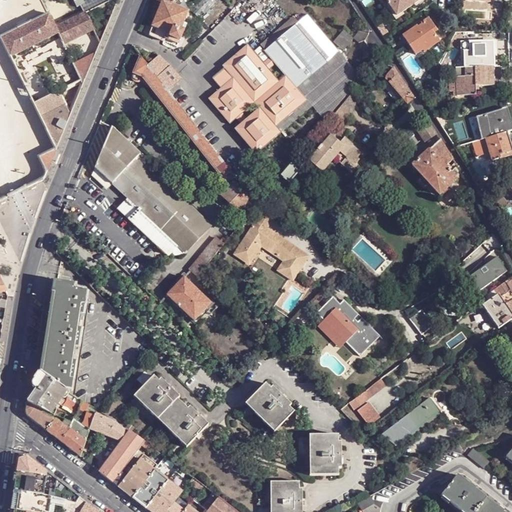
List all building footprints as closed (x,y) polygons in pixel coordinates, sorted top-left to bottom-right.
[(199,0),(191,8),(195,12),(201,18),(218,0),(199,0)] [(211,28),(233,5),(228,0),(220,0),(202,20),(211,28)] [(386,0),(397,14),(416,1),(416,0),(386,0)] [(489,0),(484,0),(483,0),(484,16),(493,16),(493,0),(489,0)] [(171,4),(164,1),(151,33),(165,39),(167,36),(179,40),(185,29),(181,27),(188,10),(172,3),(171,4)] [(57,34),(58,33),(54,25),(49,14),(30,23),(30,22),(23,26),(17,29),(16,30),(0,38),(9,58),(57,34)] [(430,27),(433,24),(428,16),(421,22),(417,25),(417,24),(402,34),(416,53),(423,48),(424,50),(440,40),(435,33),(430,27)] [(88,18),(58,33),(57,34),(63,45),(94,30),(88,18)] [(293,24),(263,51),(268,57),(274,63),(284,75),(295,87),(326,61),(293,24)] [(369,31),(365,25),(353,38),(359,43),(362,42),(366,39),(368,35),(369,31)] [(343,49),(353,38),(344,29),(334,41),(343,49)] [(464,66),(493,65),(493,55),(493,47),(484,47),(484,40),(469,41),(469,50),(463,50),(464,66)] [(222,69),(231,78),(253,103),(257,108),(274,127),(306,100),(295,87),(284,75),(277,80),(267,68),(262,62),(246,44),(220,66),(222,69)] [(82,85),(96,53),(72,64),(79,80),(82,85)] [(149,64),(142,55),(136,70),(135,71),(135,74),(137,76),(140,77),(143,76),(144,74),(224,176),(232,170),(167,88),(149,64)] [(160,55),(149,64),(167,88),(179,78),(172,70),(169,67),(160,55)] [(274,63),(268,57),(262,62),(267,68),(274,63)] [(464,66),(456,66),(457,79),(457,94),(475,94),(475,85),(493,84),(493,65),(464,66)] [(384,78),(407,104),(409,103),(408,102),(414,98),(393,66),(384,78)] [(231,78),(222,69),(211,79),(219,88),(231,78)] [(219,88),(207,99),(229,124),(235,119),(242,113),(253,103),(231,78),(219,88)] [(447,94),(457,94),(457,79),(448,80),(447,94)] [(356,88),(342,104),(350,112),(363,96),(356,88)] [(55,150),(70,115),(59,92),(58,90),(32,103),(54,149),(55,150)] [(239,124),(233,129),(255,154),(279,133),(274,127),(257,108),(246,118),(239,124)] [(505,131),(511,128),(505,108),(476,118),(483,138),(484,138),(505,131)] [(242,113),(235,119),(239,124),(246,118),(242,113)] [(438,135),(424,114),(418,114),(417,115),(424,125),(418,129),(426,142),(438,135)] [(471,119),(478,140),(483,138),(476,118),(471,119)] [(161,228),(186,202),(179,196),(170,187),(173,183),(113,126),(95,166),(104,174),(127,197),(161,228)] [(511,150),(505,131),(484,138),(491,159),(500,157),(499,154),(511,150)] [(345,136),(340,142),(330,134),(322,144),(321,144),(317,149),(317,150),(309,160),(323,171),(334,157),(350,171),(360,159),(358,157),(363,152),(354,145),(354,144),(345,136)] [(441,193),(458,177),(446,164),(454,157),(442,138),(413,164),(441,193)] [(43,181),(55,150),(54,149),(38,157),(44,169),(44,174),(40,180),(41,182),(43,181)] [(458,177),(463,172),(454,157),(446,164),(458,177)] [(295,160),(282,175),(290,182),(303,166),(295,160)] [(258,203),(253,196),(236,181),(224,193),(240,209),(245,205),(251,211),(258,203)] [(170,187),(179,196),(182,193),(173,183),(170,187)] [(266,193),(260,201),(264,204),(270,197),(266,193)] [(178,246),(161,228),(127,197),(118,208),(168,256),(169,254),(178,246)] [(211,226),(186,202),(161,228),(178,246),(184,252),(186,253),(211,226)] [(265,208),(257,219),(269,227),(276,216),(265,208)] [(269,227),(257,219),(235,251),(249,262),(256,251),(252,247),(259,237),(274,248),(272,250),(286,259),(281,267),(295,277),(309,256),(295,248),(296,245),(269,227)] [(200,274),(236,230),(229,224),(191,270),(199,275),(200,274)] [(262,243),(272,250),(274,248),(259,237),(252,247),(256,251),(262,243)] [(169,254),(184,252),(178,246),(169,254)] [(476,292),(509,267),(498,254),(465,279),(476,292)] [(214,302),(187,277),(188,276),(186,275),(166,297),(167,298),(169,295),(196,319),(194,320),(196,321),(214,302)] [(511,277),(487,296),(490,299),(484,304),(500,327),(511,318),(511,310),(502,296),(511,288),(511,277)] [(58,281),(55,280),(40,371),(43,374),(58,281)] [(75,284),(58,281),(43,374),(67,390),(67,388),(73,389),(73,379),(71,378),(72,373),(74,373),(75,367),(73,367),(77,341),(79,341),(81,335),(78,335),(82,309),(85,309),(86,302),(83,301),(84,293),(74,289),(75,284)] [(340,293),(335,297),(342,305),(346,300),(340,293)] [(335,297),(318,313),(325,320),(347,344),(360,358),(381,338),(367,323),(363,327),(356,319),(360,315),(346,300),(342,305),(335,297)] [(424,311),(412,320),(424,335),(435,326),(424,311)] [(367,323),(360,315),(356,319),(363,327),(367,323)] [(341,350),(347,344),(325,320),(319,326),(341,350)] [(109,380),(141,348),(115,324),(108,333),(125,349),(101,373),(109,380)] [(43,374),(40,371),(33,381),(33,382),(34,386),(37,389),(29,402),(46,410),(51,413),(67,391),(67,390),(43,374)] [(158,379),(154,375),(150,378),(145,372),(137,380),(143,385),(135,395),(186,446),(208,423),(205,420),(189,405),(188,407),(178,397),(179,396),(177,393),(161,378),(158,379)] [(288,395),(285,393),(275,384),(273,386),(268,380),(248,401),(277,430),(298,410),(293,405),(295,402),(288,395)] [(375,398),(370,391),(348,407),(354,414),(375,398)] [(431,398),(432,399),(385,434),(383,434),(397,445),(397,444),(441,411),(441,412),(442,411),(435,402),(431,398)] [(46,410),(29,402),(28,405),(45,414),(46,410)] [(98,408),(96,408),(89,404),(87,410),(81,407),(75,419),(91,431),(91,429),(97,413),(98,408)] [(45,414),(28,405),(27,409),(30,417),(45,429),(53,419),(45,414)] [(129,462),(138,450),(141,445),(144,441),(126,428),(126,429),(115,421),(97,413),(91,429),(120,439),(123,441),(101,472),(115,483),(123,471),(129,462)] [(53,419),(45,429),(61,440),(71,428),(72,424),(61,418),(59,421),(53,419)] [(91,431),(75,419),(72,424),(71,428),(87,441),(91,431)] [(87,441),(71,428),(61,440),(81,457),(84,450),(87,441)] [(347,460),(346,454),(345,442),(343,442),(343,434),(315,436),(316,475),(344,475),(344,467),(347,467),(347,460)] [(147,450),(150,445),(144,441),(141,445),(147,450)] [(485,467),(490,461),(474,447),(469,454),(485,467)] [(156,469),(158,466),(138,450),(129,462),(135,466),(129,475),(123,471),(115,483),(134,498),(156,469)] [(415,452),(398,465),(408,474),(424,464),(415,452)] [(47,477),(47,473),(31,460),(28,459),(24,459),(20,461),(18,464),(17,473),(47,477)] [(182,474),(185,471),(179,466),(177,470),(182,474)] [(147,508),(169,480),(156,469),(134,498),(147,508)] [(477,488),(469,481),(458,472),(442,493),(465,511),(507,511),(506,511),(497,504),(477,488)] [(75,503),(79,498),(47,473),(47,477),(17,473),(17,476),(14,491),(40,495),(43,496),(43,490),(54,493),(54,498),(57,499),(65,501),(75,503)] [(470,479),(469,481),(477,488),(479,486),(470,479)] [(166,511),(174,503),(183,491),(169,480),(147,508),(151,511),(166,511)] [(303,511),(304,506),(304,502),(304,491),(301,490),(300,484),(273,483),(273,511),(303,511)] [(212,498),(216,493),(205,485),(201,490),(212,498)] [(14,491),(11,510),(22,511),(54,511),(57,499),(54,498),(43,496),(40,495),(14,491)] [(235,511),(238,510),(220,496),(207,511),(235,511)] [(374,503),(370,496),(358,503),(362,510),(374,503)] [(82,511),(87,504),(79,498),(75,503),(65,501),(62,511),(82,511)] [(498,502),(497,504),(506,511),(506,508),(498,502)] [(174,503),(166,511),(183,511),(184,510),(174,503)]
